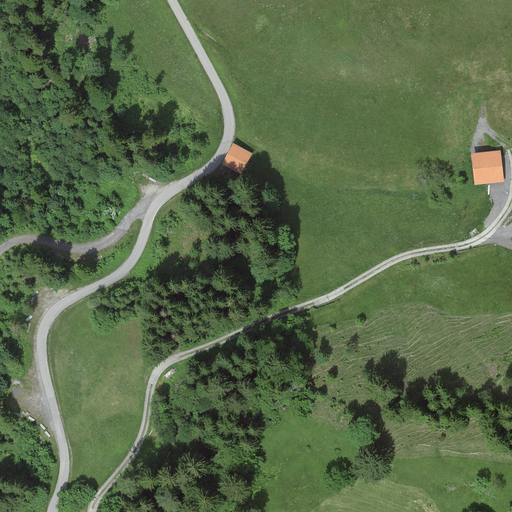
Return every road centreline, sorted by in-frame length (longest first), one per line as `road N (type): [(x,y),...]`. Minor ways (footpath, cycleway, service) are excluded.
road 1 (unclassified): [(53,511),(64,455),(45,372),(44,326),(56,308),(129,263),(155,206),(215,161),(226,142),(224,100),(172,0)]
road 2 (track): [(94,511),(141,441),(151,386),(166,363),(397,259),(476,240),(511,198)]
road 3 (track): [(155,206),(136,211),(93,246),(48,242),(21,229),(0,237)]
